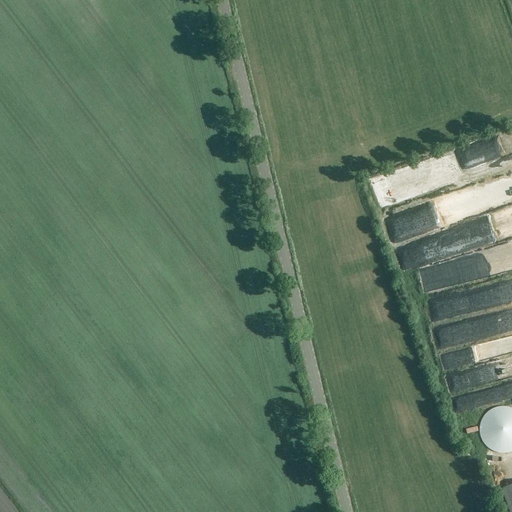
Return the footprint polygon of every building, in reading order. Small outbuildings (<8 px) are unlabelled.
[(388,243),(391,256),(443,241),(438,225),(453,221),(446,198),(382,216),(389,237),(401,234),(402,239),(388,243)] [(464,259),(425,267),(427,275),(420,276),(424,293),(469,284),(464,259)] [(446,387),(473,384),(474,387),(488,385),(486,369),(444,374),(446,387)] [(511,408),(511,409),(510,408),(508,407),(506,407),(504,407),(502,407),(500,407),(498,407),(496,408),(494,408),(492,409),(490,410),(488,411),(487,412),(485,414),(484,415),(483,417),(482,419),(481,421),(480,422),(479,424),(479,426),(479,428),(479,431),(479,433),(479,435),(480,437),(480,439),(481,441),(482,442),(483,444),(484,446),(486,447),(487,449),(489,450),(491,451),(493,452),(495,453),(497,453),(499,454),(501,454),(503,454),(505,454),(507,453),(509,453),(511,452),(511,451),(511,408)] [(511,511),(511,486),(502,490),(510,511),(511,511)]
